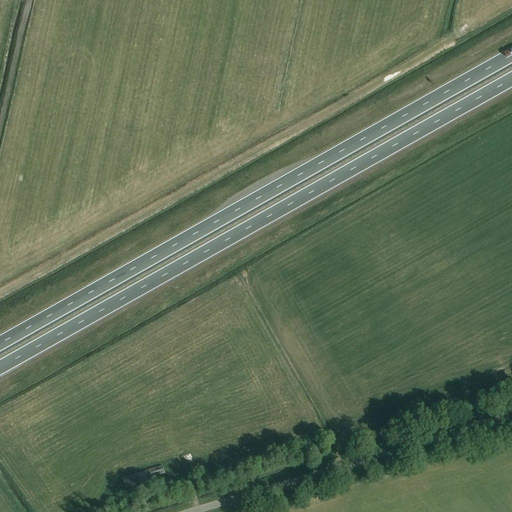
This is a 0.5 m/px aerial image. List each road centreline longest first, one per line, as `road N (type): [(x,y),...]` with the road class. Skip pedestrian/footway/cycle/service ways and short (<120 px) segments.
road 1 (trunk): [(511,55),(0,344)]
road 2 (trunk): [(0,368),(511,80)]
road 3 (track): [(446,41),(0,290)]
road 4 (unclassified): [(195,511),(511,415)]
